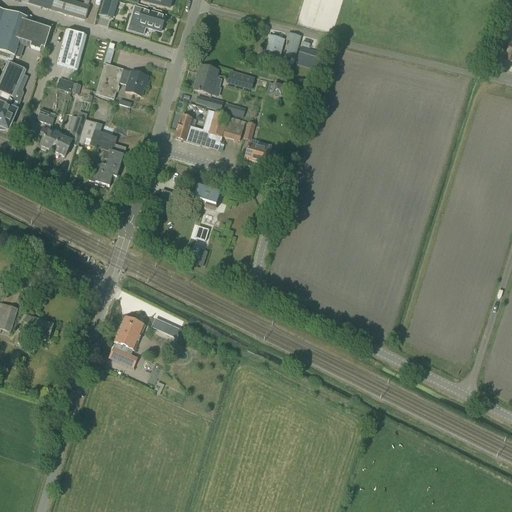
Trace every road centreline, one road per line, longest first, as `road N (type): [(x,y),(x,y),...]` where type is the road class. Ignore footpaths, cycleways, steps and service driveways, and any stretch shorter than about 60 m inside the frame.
road 1 (tertiary): [(467,397),(264,292),(257,274),(271,215),(266,188),(153,148)]
road 2 (unclassified): [(196,5),(511,83)]
road 3 (unclassified): [(41,511),(108,289)]
road 4 (unclassified): [(153,148),(196,5)]
road 5 (unclassified): [(467,397),(511,256)]
road 6 (tertiary): [(128,227),(0,163)]
road 7 (unclassified): [(108,289),(0,235)]
